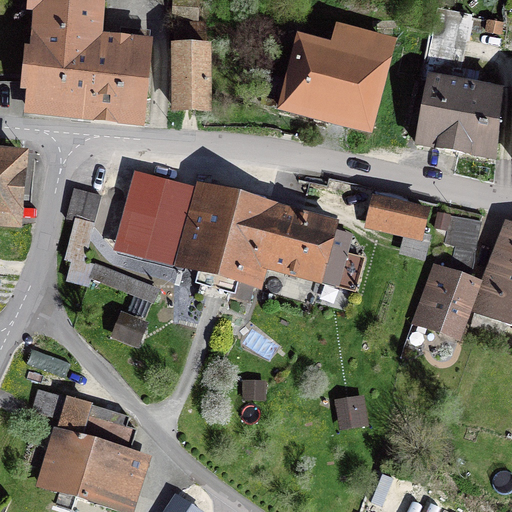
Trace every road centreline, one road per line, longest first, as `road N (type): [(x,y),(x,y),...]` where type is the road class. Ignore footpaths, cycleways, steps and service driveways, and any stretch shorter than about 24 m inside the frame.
road 1 (residential): [(511,204),(307,155),(72,138)]
road 2 (residential): [(16,314),(78,354),(260,511)]
road 3 (residential): [(16,314),(56,213),(72,138)]
